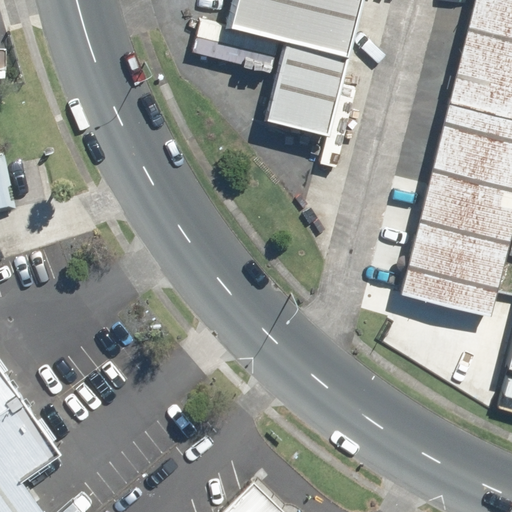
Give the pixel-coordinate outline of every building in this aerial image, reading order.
[(322,131),(355,0),(221,0),(216,20),(278,36),(258,114),(322,131)] [(511,211),(511,0),(467,0),(395,289),(487,312),(511,211)] [(511,315),(500,363),(511,365),(511,315)] [(0,511),(35,511),(39,509),(12,473),(49,446),(0,379),(0,511)] [(284,511),(249,478),(215,511),(284,511)]
